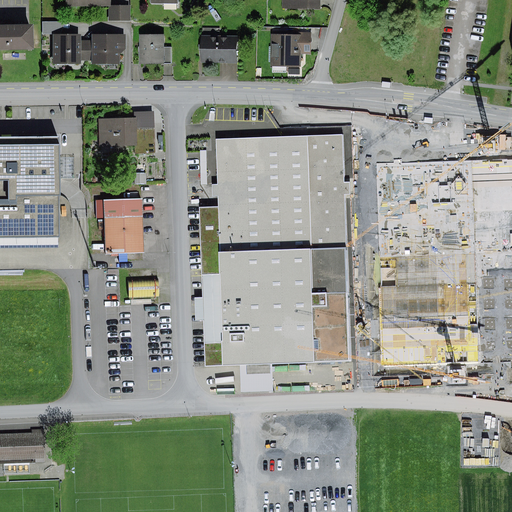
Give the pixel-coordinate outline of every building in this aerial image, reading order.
[(320,0),(283,0),(284,8),(321,9),(320,0)] [(130,5),(109,6),(109,21),(130,21),(130,5)] [(65,22),(42,22),(42,34),(60,34),(65,22)] [(30,25),(0,25),(0,50),(30,50),(30,25)] [(299,34),(272,34),(271,67),(303,67),(303,55),(312,55),(312,33),(299,33),(299,34)] [(125,34),(90,34),(90,40),(91,61),(91,65),(119,64),(119,55),(125,49),(125,34)] [(80,35),(51,35),(52,63),(80,63),(80,61),(80,40),(80,35)] [(165,35),(140,35),(140,63),(164,64),(165,47),(165,35)] [(238,37),(203,36),(202,63),(238,63),(238,37)] [(90,40),(80,40),(80,61),(91,61),(90,40)] [(137,112),(137,118),(137,129),(153,128),(152,112),(137,112)] [(137,118),(98,119),(99,146),(135,145),(135,154),(154,154),(153,128),(137,129),(137,118)] [(346,136),(218,140),(219,185),(213,185),(214,196),(221,196),(221,208),(201,209),(206,367),(240,366),(274,365),(352,362),(346,196),(353,196),(353,182),(347,182),(346,136)] [(0,137),(0,238),(56,237),(56,195),(56,186),(55,137),(6,137),(0,137)] [(73,157),(59,158),(60,177),(73,177),(73,157)] [(511,157),(377,163),(384,367),(511,362),(511,157)] [(146,173),(134,173),(135,184),(146,184),(146,173)] [(141,200),(96,201),(96,219),(104,219),(105,253),(142,253),(141,200)] [(158,278),(127,279),(128,298),(159,297),(158,278)] [(274,365),(240,366),(241,393),(275,391),(274,365)] [(128,468),(205,466),(204,421),(178,422),(179,435),(143,436),(143,455),(127,455),(128,468)] [(0,460),(35,459),(35,462),(44,462),(43,429),(31,430),(32,434),(0,434),(0,460)]
